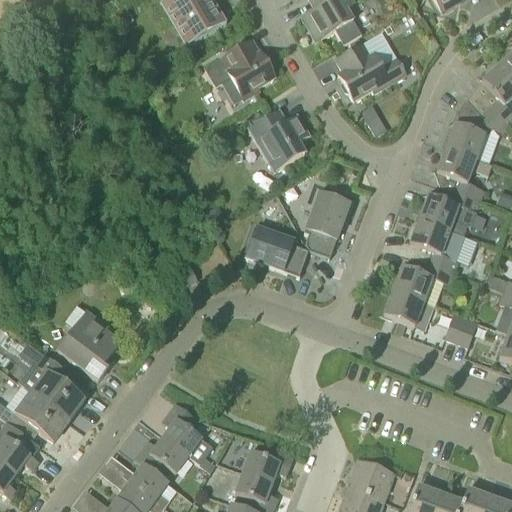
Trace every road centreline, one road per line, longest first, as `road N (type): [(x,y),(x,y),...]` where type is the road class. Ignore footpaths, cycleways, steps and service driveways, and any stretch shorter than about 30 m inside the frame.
road 1 (residential): [(300,326),(224,295),(199,309),(51,511)]
road 2 (residential): [(387,192),(414,116),(457,40),(511,9)]
road 3 (residential): [(387,192),(263,0)]
road 4 (residential): [(315,402),(351,397),(447,432),(481,447),(487,471),(511,476)]
road 5 (residential): [(511,402),(337,339)]
road 6 (residential): [(337,339),(387,192)]
